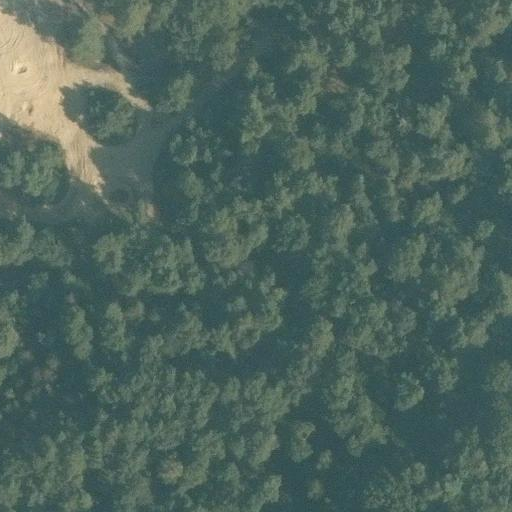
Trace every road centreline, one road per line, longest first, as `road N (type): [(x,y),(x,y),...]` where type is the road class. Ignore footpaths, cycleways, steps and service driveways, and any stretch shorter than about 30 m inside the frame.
road 1 (track): [(430,467),(388,469),(369,461),(179,291),(0,17)]
road 2 (track): [(511,345),(430,467)]
